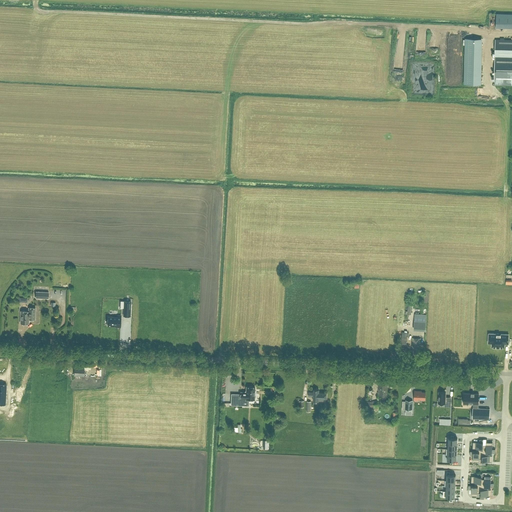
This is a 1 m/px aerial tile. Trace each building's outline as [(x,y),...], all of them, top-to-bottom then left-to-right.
[(511,13),(496,13),(495,27),(511,27),(511,13)] [(481,39),(466,38),(465,49),(481,49),(481,39)] [(511,39),(495,39),(494,84),(511,84),(511,39)] [(21,311),(20,323),(28,323),(29,320),(30,319),(35,319),(35,307),(29,307),(28,311),(21,311)] [(108,316),(107,325),(116,326),(116,327),(120,327),(121,315),(117,315),(117,317),(108,316)] [(414,321),(414,330),(419,330),(419,326),(425,327),(426,322),(414,321)] [(97,336),(96,325),(89,325),(90,337),(97,336)] [(488,338),(488,339),(489,339),(489,338),(492,339),(492,343),(492,346),(504,347),(504,343),(504,341),(508,341),(508,335),(508,334),(502,334),(501,334),(501,335),(496,334),(496,333),(496,334),(489,333),(489,334),(488,338)] [(419,354),(420,338),(412,338),(411,353),(419,354)] [(82,367),(74,366),(74,376),(84,376),(84,365),(82,365),(82,367)] [(378,397),(387,397),(387,381),(379,381),(379,389),(378,389),(378,397)] [(254,390),(255,387),(252,387),(252,386),(249,386),(249,387),(246,386),(246,391),(245,392),(240,392),(240,398),(246,398),(246,399),(254,399),(254,394),(255,394),(256,390),(254,390)] [(309,393),(309,396),(313,396),(313,401),(318,401),(326,401),(326,398),(327,398),(327,393),(319,392),(319,389),(313,389),(313,393),(309,393)] [(425,400),(426,392),(422,392),(422,391),(414,391),(414,400),(418,401),(418,399),(425,400)] [(450,406),(451,399),(445,399),(446,392),(438,392),(438,403),(445,403),(445,406),(450,406)] [(472,393),(471,393),(464,393),(463,403),(464,403),(474,403),(474,408),(473,408),(472,418),(489,419),(490,408),(477,408),(478,403),(479,393),(474,393),(472,393)] [(368,406),(369,406),(369,410),(375,410),(375,411),(378,411),(378,406),(378,401),(368,401),(368,406)] [(458,415),(463,415),(464,409),(459,409),(454,409),(453,421),(458,421),(458,415)] [(448,438),(448,443),(457,444),(457,438),(453,438),(453,435),(451,435),(451,438),(448,438)] [(476,448),(476,451),(475,451),(482,452),(483,445),(483,439),(481,439),(481,442),(473,442),(473,448),(476,448)] [(489,452),(495,452),(495,450),(492,450),(492,442),(486,442),(486,445),(483,445),(482,452),(489,452)] [(472,461),(479,461),(479,458),(482,459),(482,452),(475,451),(476,451),(470,451),(470,453),(473,453),(472,461)] [(489,452),(482,452),(482,459),(482,464),(484,464),(484,461),(492,462),(492,455),(489,455),(489,452)] [(447,454),(447,460),(450,460),(450,463),(452,463),(452,460),(456,460),(457,455),(447,454)] [(447,471),(446,480),(455,480),(456,475),(450,475),(450,472),(447,471)] [(482,473),(479,473),(479,476),(471,476),(471,482),(474,482),(474,485),(481,486),(481,479),(482,473)] [(488,486),(493,487),(493,484),(490,484),(491,476),(484,476),(484,479),(481,479),(481,486),(488,486)] [(474,485),(468,485),(468,487),(471,487),(471,495),(477,495),(477,493),(480,493),(481,493),(481,486),(474,485)] [(481,493),(480,493),(480,498),(482,498),(483,495),(490,496),(491,489),(488,489),(488,486),(481,486),(481,493)]
